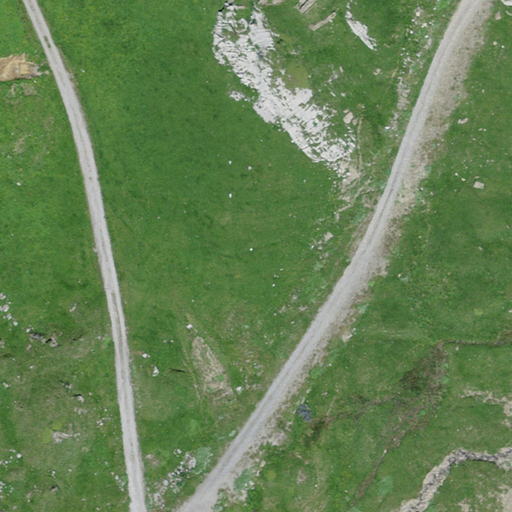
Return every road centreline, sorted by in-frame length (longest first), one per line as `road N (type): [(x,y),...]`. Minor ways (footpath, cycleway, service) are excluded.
road 1 (track): [(473,0),(350,278),(193,511)]
road 2 (track): [(139,511),(100,224),(72,109),(28,0)]
